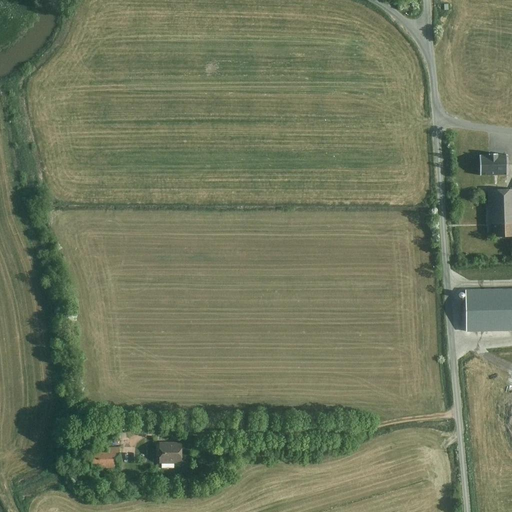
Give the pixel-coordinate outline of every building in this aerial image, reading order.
[(505,153),(478,155),(479,175),(506,174),(505,153)] [(511,191),(490,192),(490,222),(511,221),(511,191)] [(511,221),(490,222),(490,239),(511,239),(511,221)] [(182,463),(182,442),(158,442),(158,471),(175,471),(175,463),(182,463)] [(120,473),(121,447),(107,447),(107,452),(92,451),(92,467),(103,468),(103,472),(120,473)]
